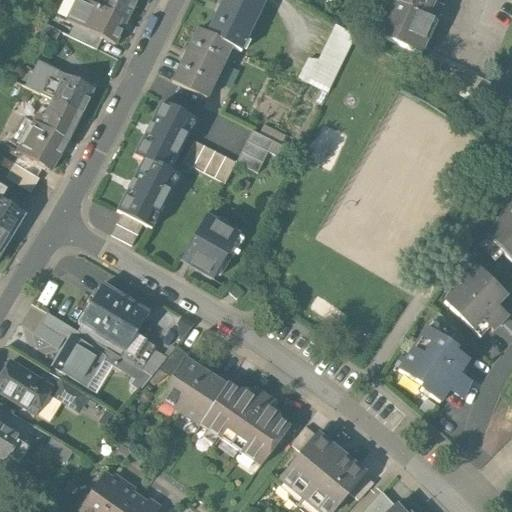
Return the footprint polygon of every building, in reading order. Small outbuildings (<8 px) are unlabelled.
[(116,43),(129,16),(136,0),(72,0),(64,19),(74,23),(96,33),(116,43)] [(265,1),(263,0),(220,0),(204,34),(232,47),(241,52),(265,1)] [(437,21),(428,17),(391,0),(376,35),(422,55),(437,21)] [(435,0),(391,0),(428,17),(435,0)] [(60,32),(43,23),(36,34),(54,44),(60,32)] [(96,33),(74,23),(69,35),(90,45),(96,33)] [(307,57),(298,78),(325,92),(355,35),(335,24),(319,59),(307,57)] [(168,84),(206,102),(232,47),(204,34),(193,30),(168,84)] [(497,84),(433,55),(425,74),(488,109),(497,84)] [(25,84),(50,97),(81,114),(95,88),(38,59),(25,84)] [(37,110),(32,119),(68,139),(81,114),(50,97),(42,112),(37,110)] [(195,119),(160,102),(135,155),(141,158),(170,172),(195,119)] [(52,169),(68,139),(32,119),(15,150),(20,152),(52,169)] [(284,147),(252,130),(235,162),(257,173),(268,152),(279,157),(284,147)] [(224,184),(235,162),(193,140),(181,161),(224,184)] [(44,166),(20,152),(14,163),(38,177),(44,166)] [(141,158),(114,212),(151,230),(178,177),(170,172),(141,158)] [(38,177),(14,163),(5,177),(30,192),(38,177)] [(0,228),(10,235),(23,214),(4,202),(8,195),(0,190),(0,228)] [(511,196),(484,237),(511,263),(511,196)] [(243,228),(209,208),(179,260),(213,279),(216,275),(223,272),(233,255),(228,252),(243,228)] [(0,252),(10,235),(0,228),(0,252)] [(511,297),(474,258),(444,302),(480,339),(490,329),(495,333),(510,318),(500,307),(511,297)] [(149,310),(103,281),(77,323),(123,351),(139,326),(149,310)] [(224,290),(236,300),(243,292),(232,282),(224,290)] [(436,310),(427,325),(459,346),(464,338),(436,310)] [(40,323),(67,339),(69,336),(105,358),(104,360),(135,379),(131,384),(140,390),(150,376),(119,357),(47,313),(40,323)] [(421,386),(444,401),(451,390),(462,397),(473,381),(462,373),(472,358),(458,348),(459,346),(427,325),(400,367),(423,382),(421,386)] [(143,343),(139,326),(123,351),(119,357),(150,376),(157,369),(167,358),(143,343)] [(105,358),(69,336),(67,339),(51,366),(87,388),(104,360),(105,358)] [(157,369),(170,377),(185,354),(176,348),(167,358),(157,369)] [(170,377),(157,398),(179,412),(206,368),(185,354),(170,377)] [(9,364),(0,377),(0,393),(35,416),(51,390),(9,364)] [(227,381),(206,368),(179,412),(199,425),(227,381)] [(199,425),(261,467),(291,425),(280,417),(277,406),(279,402),(256,386),(253,389),(238,388),(227,381),(199,425)] [(52,396),(76,411),(85,397),(61,383),(52,396)] [(0,457),(2,459),(5,455),(15,438),(17,434),(0,424),(0,457)] [(290,443),(300,452),(315,434),(304,426),(290,443)] [(300,452),(278,478),(319,511),(331,511),(348,491),(363,474),(367,469),(318,429),(315,434),(300,452)] [(29,447),(15,438),(5,455),(18,464),(29,447)] [(71,452),(49,439),(42,451),(63,464),(71,452)] [(99,442),(101,453),(115,451),(114,440),(99,442)] [(104,470),(75,511),(104,511),(126,481),(114,473),(112,476),(104,470)] [(374,483),(363,474),(348,491),(359,500),(374,483)] [(126,481),(104,511),(128,511),(140,495),(135,491),(137,489),(126,481)] [(146,499),(140,495),(128,511),(157,511),(162,506),(148,497),(146,499)] [(381,495),(364,511),(385,511),(392,506),(381,495)] [(385,511),(413,511),(411,510),(409,511),(407,511),(397,501),(392,506),(385,511)]
